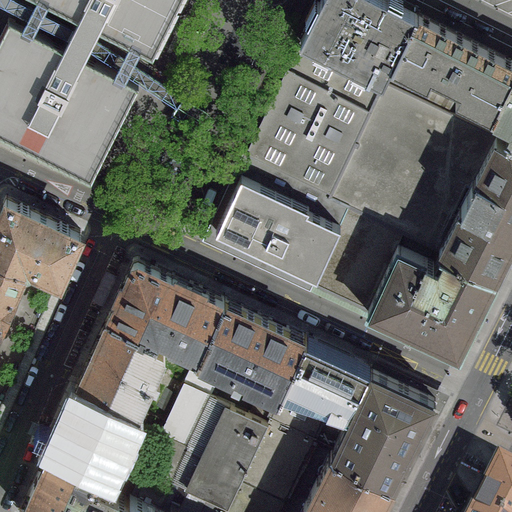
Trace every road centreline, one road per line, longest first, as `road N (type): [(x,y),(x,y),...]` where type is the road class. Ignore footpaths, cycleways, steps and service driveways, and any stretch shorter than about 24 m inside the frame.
road 1 (residential): [(480,386),(118,219)]
road 2 (residential): [(0,494),(118,219)]
road 3 (residential): [(118,219),(0,162)]
